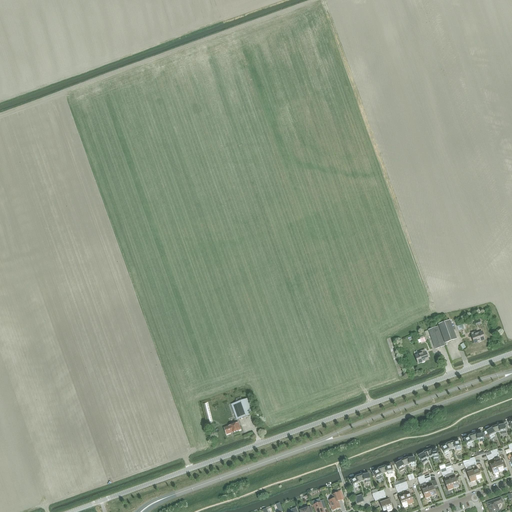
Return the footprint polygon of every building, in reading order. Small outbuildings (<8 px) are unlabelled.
[(445,344),(457,339),(450,320),(438,324),(445,344)] [(435,349),(445,346),(438,326),(428,330),(435,349)] [(477,343),(485,340),(482,332),(471,335),(474,343),(477,342),(477,343)] [(426,352),(425,350),(421,352),(421,354),(415,356),(418,364),(425,361),(425,360),(428,359),(426,352)] [(239,419),(252,415),(247,399),(234,404),(239,419)] [(224,428),(227,435),(234,433),(239,432),(239,431),(241,430),(238,423),(224,428)] [(495,426),(497,433),(501,432),(502,434),(506,433),(506,431),(506,430),(509,429),(507,425),(505,425),(499,426),(498,425),(495,426)] [(494,435),(497,433),(495,426),(491,427),(492,429),(486,432),(489,437),(490,439),(495,437),(494,435)] [(472,434),(474,441),(478,440),(479,442),(484,442),(483,439),(482,433),(476,434),(476,433),(472,434)] [(471,443),(474,441),(472,434),(468,436),(469,437),(463,440),(466,445),(467,445),(468,447),(472,445),(471,443)] [(449,442),(452,449),(456,448),(456,451),(461,450),(460,447),(461,447),(460,441),(453,442),(453,441),(449,442)] [(453,451),(452,449),(449,442),(446,444),(446,445),(441,448),(444,453),(445,455),(449,453),(448,451),(451,450),(452,452),(453,451)] [(427,451),(429,457),(433,456),(434,459),(438,458),(438,456),(437,449),(431,451),(430,449),(427,451)] [(426,459),(429,457),(427,451),(423,452),(424,453),(418,456),(421,462),(423,464),(427,461),(426,459)] [(404,459),(407,465),(410,465),(411,467),(416,466),(415,464),(414,458),(408,459),(408,457),(404,459)] [(500,458),(494,460),(499,473),(504,471),(504,469),(506,468),(504,461),(501,462),(500,458)] [(403,467),(407,465),(404,459),(401,460),(401,461),(396,464),(399,470),(400,472),(404,469),(403,467)] [(475,461),(470,463),(476,481),(482,479),(478,469),(477,470),(475,465),(476,465),(475,461)] [(470,483),(476,481),(473,471),(470,463),(464,465),(466,469),(468,468),(470,472),(467,473),(470,483)] [(493,475),(499,473),(495,463),(490,465),(493,475)] [(381,467),(384,474),(388,473),(388,475),(393,474),(393,472),(392,466),(386,467),(385,466),(381,467)] [(380,476),(384,474),(381,467),(378,468),(378,470),(373,473),(376,478),(377,480),(381,478),(380,476)] [(453,469),(447,471),(453,489),(459,487),(455,477),(454,478),(452,474),(454,473),(453,469)] [(447,471),(441,473),(443,477),(445,476),(447,481),(444,481),(448,491),(453,489),(447,471)] [(359,475),(361,482),(365,481),(366,483),(370,482),(370,480),(369,474),(363,475),(362,474),(359,475)] [(358,484),(361,482),(359,475),(355,476),(356,478),(350,481),(353,486),(354,486),(355,488),(359,486),(358,484)] [(424,479),(419,481),(420,485),(422,484),(424,489),(422,489),(425,499),(431,497),(427,487),(424,479)] [(427,487),(431,497),(436,495),(433,485),(427,487)] [(330,501),(329,501),(330,504),(330,505),(331,507),(333,511),(340,508),(338,501),(344,499),(341,491),(334,493),(334,494),(332,495),(334,498),(333,499),(330,501)] [(405,496),(408,505),(414,503),(410,494),(405,496)] [(361,495),(354,498),(356,504),(357,504),(364,502),(361,495)] [(403,507),(408,505),(405,496),(399,498),(403,507)] [(495,511),(499,511),(497,505),(503,503),(501,498),(487,503),(489,508),(489,507),(490,509),(489,509),(490,511),(495,511)] [(393,510),(389,500),(380,503),(382,509),(383,511),(387,511),(393,510)] [(324,502),(313,505),(315,511),(323,511),(323,509),(326,508),(324,502)]
